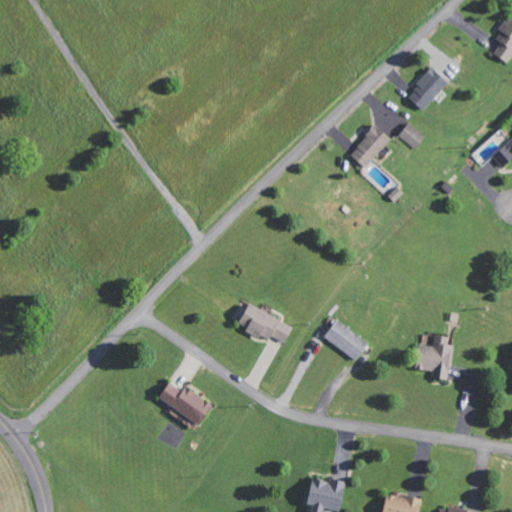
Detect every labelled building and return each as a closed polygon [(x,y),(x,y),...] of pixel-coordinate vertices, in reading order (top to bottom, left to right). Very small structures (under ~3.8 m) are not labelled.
[(511,15),(496,39),(502,43),(495,54),(508,63),(511,57),(511,15)] [(408,96),(423,111),(449,83),(434,69),(408,96)] [(400,136),(417,149),(427,136),(410,123),(400,136)] [(392,140),(377,126),(351,154),(366,168),(392,140)] [(506,146),(498,135),(473,154),(481,165),(506,146)] [(503,168),(511,160),(511,139),(493,156),(503,168)] [(286,343),(294,326),(249,305),(238,326),(271,342),(273,337),(286,343)] [(359,359),(369,341),(335,322),(325,340),(359,359)] [(416,369),(433,372),(432,379),(448,381),(454,338),(435,336),(434,347),(420,345),(416,369)] [(159,398),(200,425),(213,405),(185,387),(182,391),(170,382),(159,398)] [(331,479),(330,481),(312,478),(307,507),(334,511),(340,511),(347,482),(331,479)]
